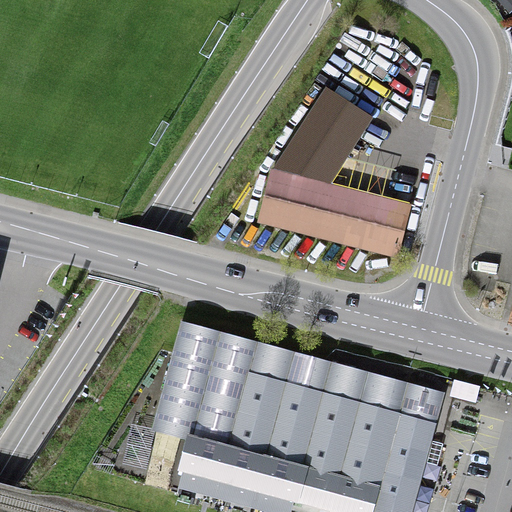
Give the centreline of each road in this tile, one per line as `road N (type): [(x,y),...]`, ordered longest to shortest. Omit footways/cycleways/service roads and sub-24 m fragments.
road 1 (tertiary): [(0,475),(307,0)]
road 2 (primary): [(0,223),(419,332)]
road 3 (tertiary): [(427,0),(467,36),(478,74),(419,332)]
